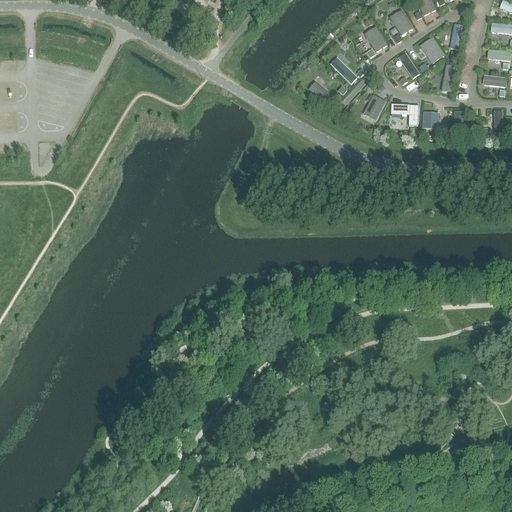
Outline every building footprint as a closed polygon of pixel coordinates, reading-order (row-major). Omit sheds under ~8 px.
[(189,0),(187,3),(200,11),(205,0),(189,0)] [(411,22),(400,0),(385,0),(371,11),(369,13),(391,49),(417,32),(411,22)] [(440,16),(432,0),(400,0),(411,22),(417,32),(440,16)] [(465,0),(432,0),(440,16),(465,0)] [(511,4),(501,0),(492,0),(488,23),(511,25),(511,4)] [(431,34),(449,60),(460,62),(471,7),(431,34)] [(391,49),(369,13),(350,30),(347,33),(354,44),(361,56),(362,56),(367,64),(391,49)] [(511,25),(488,23),(482,48),(511,51),(511,25)] [(354,44),(347,33),(337,43),(322,60),(352,89),(369,70),(369,69),(369,68),(369,67),(368,67),(368,66),(367,64),(362,56),(361,56),(354,44)] [(416,43),(403,52),(420,77),(449,60),(431,34),(416,43)] [(511,51),(482,48),(477,75),(509,78),(511,66),(511,65),(511,51)] [(420,77),(403,52),(391,60),(386,65),(384,69),(384,73),(386,78),(391,84),(396,87),(399,89),(402,89),(420,77)] [(352,89),(322,60),(298,84),(296,86),(336,118),(347,106),(341,101),(352,89)] [(460,62),(449,60),(420,77),(402,89),(419,93),(438,94),(453,99),(460,62)] [(509,78),(477,75),(475,85),(475,92),(475,95),(479,100),(482,102),(507,102),(509,78)] [(339,117),(393,134),(393,130),(395,103),(362,91),(339,117)] [(394,134),(421,137),(421,128),(422,107),(395,103),(394,134)] [(447,137),(451,111),(439,109),(422,107),(422,137),(447,137)] [(486,109),(480,109),(481,137),(504,137),(504,108),(486,109)] [(452,127),(450,137),(481,137),(480,109),(451,111),(452,127)]
